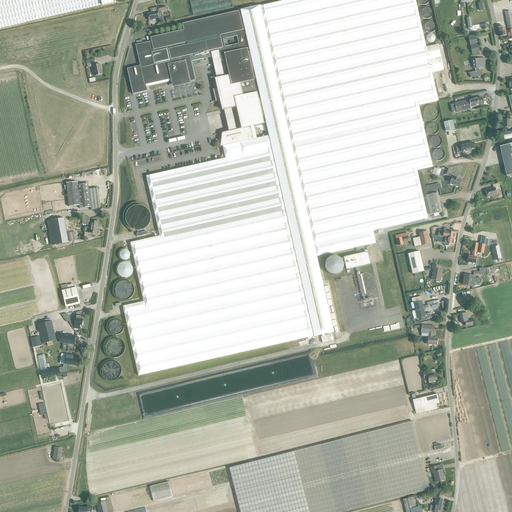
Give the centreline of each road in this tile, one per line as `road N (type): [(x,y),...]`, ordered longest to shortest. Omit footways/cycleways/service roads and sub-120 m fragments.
road 1 (unclassified): [(67,511),(115,196),(114,93),(136,0)]
road 2 (unclassified): [(453,511),(449,309),(496,97),(489,0)]
road 3 (track): [(451,408),(69,498)]
